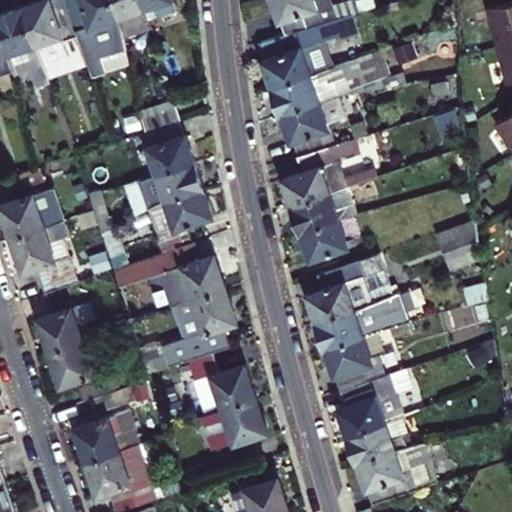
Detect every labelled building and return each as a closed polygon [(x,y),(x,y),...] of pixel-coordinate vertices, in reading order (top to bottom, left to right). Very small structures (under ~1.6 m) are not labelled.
[(31,0),(23,3),(44,63),(49,76),(89,62),(68,0),(31,0)] [(68,0),(89,62),(93,75),(106,71),(100,56),(129,46),(129,45),(126,26),(116,0),(68,0)] [(151,18),(144,0),(116,0),(126,26),(129,45),(157,36),(151,18)] [(144,0),(151,18),(179,8),(175,0),(144,0)] [(315,0),(274,0),(280,15),(285,32),(296,29),(329,19),(322,0),(318,0),(316,1),(315,0)] [(511,1),(490,8),(499,47),(511,43),(511,1)] [(0,10),(0,20),(10,50),(15,71),(15,72),(34,65),(40,85),(51,81),(49,76),(44,63),(23,3),(10,7),(0,10)] [(0,76),(15,71),(10,50),(0,20),(0,76)] [(273,84),(318,68),(316,63),(308,66),(296,29),(285,32),(258,40),(266,64),(273,84)] [(511,43),(499,47),(508,83),(511,82),(511,43)] [(318,68),(273,84),(277,97),(282,110),(319,96),(312,75),(319,73),(318,68)] [(297,154),(341,140),(333,116),(327,118),(319,96),(282,110),(291,135),(297,154)] [(140,109),(144,130),(179,118),(183,116),(177,97),(140,109)] [(511,113),(498,124),(511,144),(511,113)] [(179,118),(144,130),(131,134),(144,174),(158,169),(196,157),(191,142),(187,130),(184,131),(179,118)] [(341,140),(297,154),(302,169),(284,175),(287,186),(293,202),(337,187),(335,183),(329,184),(322,163),(358,150),(354,137),(341,140)] [(157,191),(160,198),(204,183),(201,173),(196,157),(158,169),(164,189),(157,191)] [(36,166),(10,175),(16,193),(42,185),(36,166)] [(209,197),(204,183),(160,198),(162,204),(170,202),(176,223),(213,211),(209,197)] [(337,187),(293,202),(298,217),(302,229),(341,216),(333,194),(339,193),(337,187)] [(43,191),(36,193),(42,210),(48,208),(43,191)] [(9,219),(15,237),(53,225),(51,218),(45,220),(42,210),(36,193),(4,204),(9,219)] [(341,216),(302,229),(307,245),(312,257),(354,243),(353,237),(348,239),(341,216)] [(450,268),(486,255),(471,216),(436,229),(450,268)] [(37,266),(45,292),(72,283),(63,256),(57,258),(52,242),(48,233),(55,231),(53,225),(15,237),(21,255),(25,269),(37,266)] [(155,270),(167,304),(227,282),(221,263),(216,248),(202,253),(196,236),(115,263),(121,281),(155,270)] [(57,258),(63,256),(58,240),(52,242),(57,258)] [(319,320),(360,306),(359,302),(353,304),(340,264),(317,272),(323,289),(309,293),(314,306),(319,320)] [(161,342),(169,364),(174,362),(222,346),(232,343),(225,321),(239,316),(234,303),(227,282),(167,304),(178,336),(161,342)] [(79,304),(72,306),(78,324),(85,322),(79,304)] [(47,334),(53,350),(89,339),(87,330),(81,332),(78,324),(72,306),(41,316),(47,334)] [(360,306),(319,320),(323,333),(327,345),(364,333),(357,314),(363,312),(360,306)] [(342,389),(377,378),(371,362),(380,359),(378,353),(371,355),(364,333),(327,345),(335,369),(342,389)] [(63,384),(94,373),(89,356),(86,347),(92,345),(89,339),(53,350),(57,365),(63,384)] [(222,346),(174,362),(181,383),(198,378),(208,409),(256,393),(249,373),(245,359),(228,365),(222,346)] [(89,356),(94,373),(101,371),(95,354),(89,356)] [(88,398),(94,397),(118,388),(113,374),(83,384),(88,398)] [(377,378),(342,389),(348,404),(341,407),(346,421),(350,434),(393,419),(391,414),(386,416),(378,395),(382,393),(377,378)] [(146,379),(134,383),(138,397),(149,391),(146,379)] [(118,388),(94,397),(99,411),(139,398),(138,397),(134,383),(118,388)] [(393,419),(417,411),(406,385),(382,393),(378,395),(386,416),(391,414),(393,419)] [(256,393),(208,409),(200,412),(211,446),(268,427),(263,412),(256,393)] [(88,460),(138,443),(127,410),(77,427),(81,438),(88,460)] [(393,419),(350,434),(354,446),(359,461),(396,448),(389,426),(395,424),(393,419)] [(448,475),(436,440),(396,448),(404,470),(410,468),(411,470),(414,469),(419,485),(448,475)] [(138,443),(88,460),(94,480),(99,494),(111,489),(119,511),(157,499),(138,443)] [(396,448),(359,461),(366,480),(373,500),(419,485),(414,469),(411,470),(410,468),(404,470),(396,448)] [(202,460),(182,466),(187,480),(206,473),(202,460)] [(274,511),(289,508),(283,490),(277,474),(234,488),(241,509),(231,511),(274,511)] [(17,511),(13,500),(5,477),(0,478),(0,511),(17,511)]
